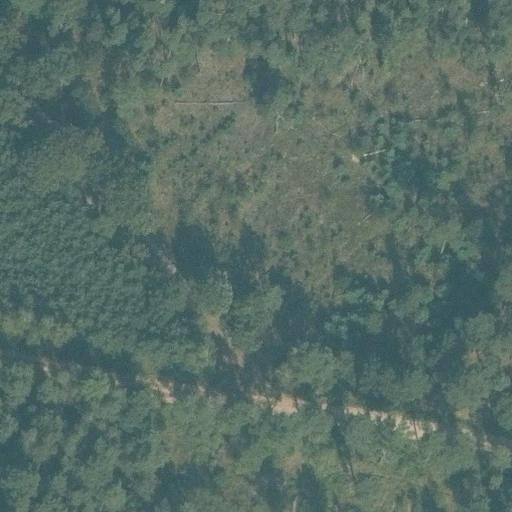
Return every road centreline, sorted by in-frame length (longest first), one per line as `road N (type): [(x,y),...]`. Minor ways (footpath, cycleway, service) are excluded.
road 1 (track): [(0,83),(237,358),(260,406)]
road 2 (track): [(0,359),(260,406)]
road 3 (track): [(260,406),(511,454)]
